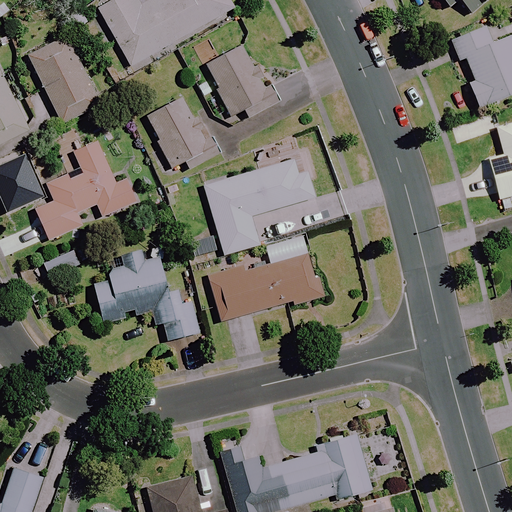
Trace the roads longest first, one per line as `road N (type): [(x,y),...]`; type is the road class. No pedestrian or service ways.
road 1 (residential): [(439,338),(120,406),(29,362),(0,316)]
road 2 (tertiary): [(328,0),(418,245)]
road 3 (tertiary): [(439,338),(491,511)]
